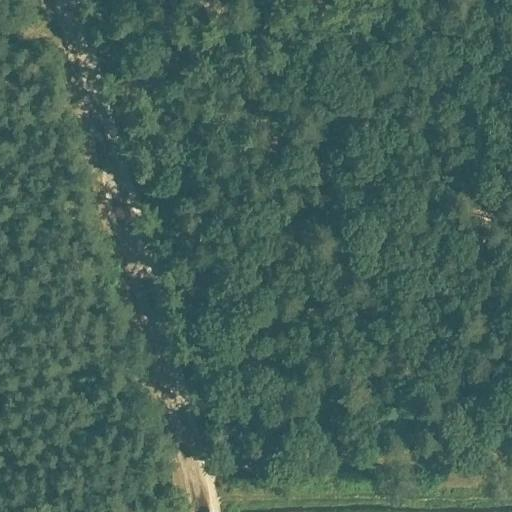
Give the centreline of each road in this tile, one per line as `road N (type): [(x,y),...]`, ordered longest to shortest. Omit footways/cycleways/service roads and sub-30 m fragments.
road 1 (track): [(194,511),(66,28)]
road 2 (track): [(183,461),(511,446)]
